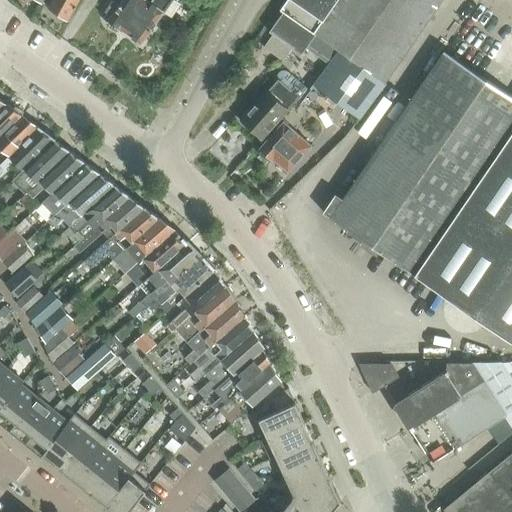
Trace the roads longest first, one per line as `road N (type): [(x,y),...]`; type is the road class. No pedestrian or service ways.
road 1 (unknown): [(320,358),(354,323),(348,294),(311,231),(309,199),(463,0)]
road 2 (unclassified): [(385,492),(320,358),(273,283),(205,203),(164,169)]
road 3 (residential): [(10,53),(164,169)]
road 4 (unclassified): [(164,169),(253,0)]
